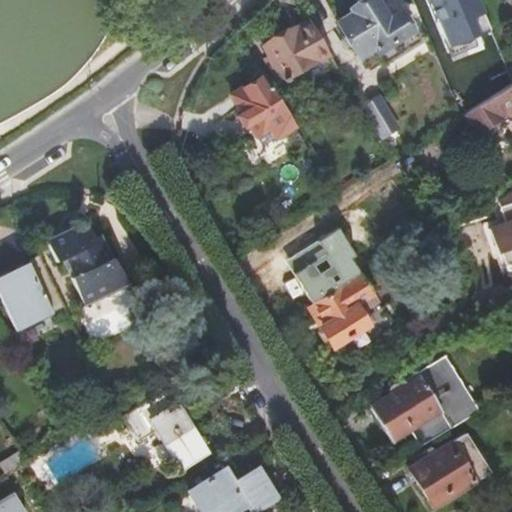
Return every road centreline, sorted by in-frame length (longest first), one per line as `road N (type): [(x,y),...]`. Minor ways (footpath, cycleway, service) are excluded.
road 1 (tertiary): [(353,511),(98,105)]
road 2 (tertiary): [(98,105),(227,0)]
